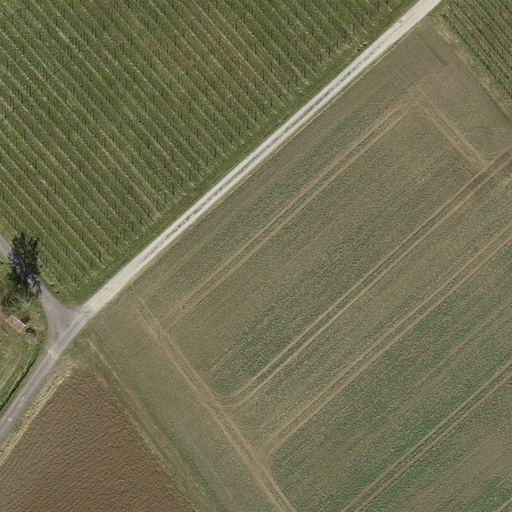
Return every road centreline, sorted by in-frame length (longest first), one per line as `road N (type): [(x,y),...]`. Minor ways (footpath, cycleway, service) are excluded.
road 1 (track): [(78,320),(436,0)]
road 2 (track): [(78,320),(220,511)]
road 3 (track): [(0,429),(78,320)]
